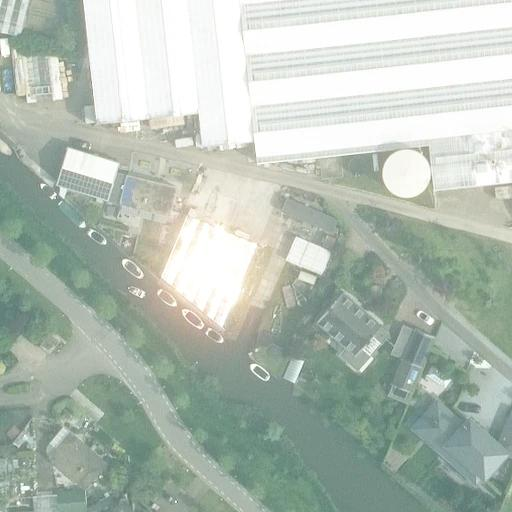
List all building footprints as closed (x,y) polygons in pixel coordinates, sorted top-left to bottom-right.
[(0,0),(0,33),(20,39),(29,0),(0,0)] [(237,0),(84,0),(96,105),(84,107),(86,123),(98,122),(98,124),(200,115),(204,147),(254,139),(237,0)] [(511,0),(237,0),(254,139),(257,157),(428,139),(434,191),(511,182),(511,0)] [(120,204),(117,219),(136,223),(139,209),(169,218),(176,187),(116,174),(119,164),(69,148),(58,181),(61,188),(120,204)] [(495,200),(511,197),(511,185),(494,188),(495,200)] [(338,220),(286,199),(281,212),(332,234),(338,220)] [(190,208),(187,217),(194,220),(198,212),(190,208)] [(222,330),(257,246),(194,220),(187,217),(183,226),(161,278),(222,330)] [(343,292),(316,322),(317,323),(318,322),(347,348),(341,355),(357,369),(369,355),(362,349),(373,337),(380,343),(388,335),(380,328),(382,326),(381,325),(380,326),(343,293),(344,293),(343,292)] [(392,384),(391,385),(411,393),(410,391),(421,368),(422,367),(421,367),(433,338),(435,337),(414,329),(415,330),(403,359),(401,360),(402,360),(392,384)] [(41,344),(48,351),(57,340),(49,334),(41,344)] [(431,366),(425,375),(444,389),(451,380),(431,366)] [(444,411),(423,435),(425,436),(424,437),(445,455),(448,457),(454,451),(471,466),(465,473),(476,482),(482,475),(484,477),(491,470),(492,471),(500,462),(499,461),(505,454),(511,456),(511,412),(498,446),(492,441),(493,440),(484,432),(483,433),(469,421),(465,426),(463,424),(462,426),(450,416),(444,411)] [(14,425),(6,434),(12,440),(20,431),(14,425)] [(105,464),(78,441),(63,428),(50,442),(58,449),(50,457),(85,487),(105,464)] [(85,511),(84,491),(56,494),(57,496),(33,498),(34,511),(85,511)] [(89,511),(101,511),(113,506),(109,499),(88,510),(89,511)] [(128,502),(119,503),(120,511),(129,511),(129,502),(128,502)]
